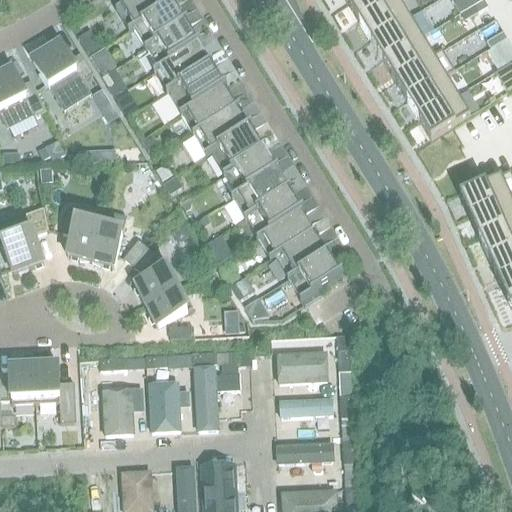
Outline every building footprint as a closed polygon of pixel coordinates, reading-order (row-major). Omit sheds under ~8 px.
[(129,35),(176,7),(176,6),(173,8),(168,0),(134,0),(116,12),(130,34),(129,35)] [(397,0),(357,0),(348,6),(360,26),(399,2),(397,0)] [(454,0),(451,2),(460,17),(484,3),(482,0),(454,0)] [(399,2),(360,26),(372,45),(411,21),(399,2)] [(484,3),(474,9),(478,16),(488,10),(484,3)] [(146,53),(189,27),(188,26),(186,28),(174,9),(176,7),(129,35),(130,36),(135,33),(147,52),(146,53)] [(411,21),(372,45),(383,65),(422,41),(411,21)] [(154,76),(201,47),(198,48),(186,29),(189,28),(189,27),(146,53),(146,54),(147,53),(159,73),(154,76)] [(503,35),(487,45),(491,52),(507,42),(508,42),(504,35),(503,35)] [(422,41),(383,65),(395,84),(434,60),(434,59),(422,41)] [(511,49),(508,42),(487,55),(499,74),(511,65),(511,49)] [(71,63),(61,46),(33,63),(41,77),(39,78),(46,89),(48,88),(50,90),(77,74),(83,84),(94,77),(81,57),(71,63)] [(167,97),(214,68),(214,67),(211,69),(199,49),(202,48),(201,47),(154,76),(155,77),(156,76),(168,95),(167,96),(167,97)] [(434,60),(395,84),(407,103),(446,79),(447,80),(455,75),(442,54),(434,59),(434,60)] [(511,66),(495,77),(508,97),(511,94),(511,66)] [(181,119),(228,90),(227,90),(225,91),(212,70),(214,68),(167,97),(168,97),(182,118),(181,119)] [(21,90),(12,72),(0,78),(0,114),(1,114),(9,129),(33,117),(35,121),(47,115),(32,84),(21,90)] [(446,79),(407,103),(419,123),(458,99),(447,80),(446,79)] [(194,140),(240,111),(240,110),(237,112),(225,92),(228,91),(228,90),(181,119),(181,120),(182,119),(194,138),(193,139),(194,140)] [(458,99),(419,123),(431,143),(451,131),(471,119),(458,99)] [(111,107),(101,113),(110,126),(120,120),(111,107)] [(206,160),(253,131),(250,132),(238,113),(241,111),(240,111),(194,140),(195,140),(207,159),(206,160)] [(224,180),(267,154),(266,153),(264,155),(251,133),(253,132),(253,131),(206,160),(207,161),(212,157),(225,179),(224,180)] [(233,203),(279,174),(277,175),(265,156),(267,154),(224,180),(224,181),(226,180),(238,199),(232,203),(233,203)] [(245,223),(292,195),(292,194),(289,196),(277,176),(280,175),(279,174),(233,203),(233,204),(234,203),(246,222),(245,223)] [(501,180),(460,198),(470,220),(510,201),(511,202),(511,201),(511,177),(511,175),(501,180)] [(258,244),(305,215),(304,214),(302,216),(290,197),(292,195),(245,223),(246,224),(247,223),(259,243),(257,243),(258,244)] [(510,201),(470,220),(479,241),(511,225),(511,204),(511,202),(510,201)] [(45,266),(35,240),(50,234),(45,211),(25,218),(26,221),(1,230),(6,246),(3,247),(4,250),(1,251),(6,263),(9,262),(14,278),(45,266)] [(91,265),(101,226),(79,220),(80,217),(67,213),(61,237),(73,240),(68,259),(91,265)] [(270,264),(317,235),(314,236),(302,217),(305,216),(305,215),(258,244),(259,244),(271,263),(270,264)] [(511,225),(479,241),(489,261),(511,250),(511,225)] [(101,226),(91,265),(115,271),(124,232),(101,226)] [(288,284),(331,258),(331,257),(328,259),(315,238),(318,236),(317,235),(270,264),(271,265),(276,262),(289,283),(288,284)] [(133,270),(148,251),(139,244),(124,262),(133,270)] [(511,250),(489,261),(498,282),(511,275),(511,250)] [(148,251),(133,270),(142,277),(157,258),(148,251)] [(331,258),(288,284),(289,285),(290,284),(302,304),(301,304),(301,305),(344,279),(343,278),(341,280),(329,260),(331,258)] [(147,309),(182,291),(171,270),(136,288),(147,309)] [(511,275),(498,282),(511,311),(511,310),(511,275)] [(182,291),(147,309),(158,331),(193,312),(182,291)] [(171,343),(195,342),(194,330),(170,331),(171,343)] [(339,376),(351,375),(350,353),(338,354),(339,376)] [(339,376),(338,354),(272,357),(275,403),(340,400),(341,400),(352,399),(351,375),(339,376)] [(197,436),(242,433),(238,355),(214,357),(215,369),(193,370),(197,436)] [(193,370),(215,369),(214,357),(192,358),(193,370)] [(197,436),(193,370),(192,358),(168,359),(169,371),(147,372),(151,438),(197,436)] [(147,372),(169,371),(168,359),(146,361),(147,372)] [(151,438),(147,372),(146,361),(122,362),(123,374),(101,375),(104,441),(151,438)] [(101,375),(123,374),(122,362),(100,363),(101,375)] [(35,368),(36,408),(60,407),(61,427),(77,426),(75,386),(60,387),(59,367),(35,368)] [(13,409),(36,408),(35,368),(11,369),(13,409)] [(342,422),(354,421),(352,399),(341,400),(342,422)] [(342,422),(340,400),(275,403),(277,449),(343,446),(355,445),(354,421),(342,422)] [(2,420),(3,430),(16,429),(16,419),(2,420)] [(344,468),(356,467),(355,445),(343,446),(344,468)] [(344,468),(343,446),(277,449),(280,495),(345,492),(345,491),(357,491),(356,467),(344,468)] [(246,511),(244,469),(198,472),(200,511),(246,511)] [(200,511),(198,472),(152,474),(154,511),(200,511)] [(108,511),(154,511),(152,474),(106,477),(108,511)] [(346,511),(358,511),(357,491),(345,491),(346,511)] [(346,511),(345,492),(280,495),(280,511),(346,511)]
